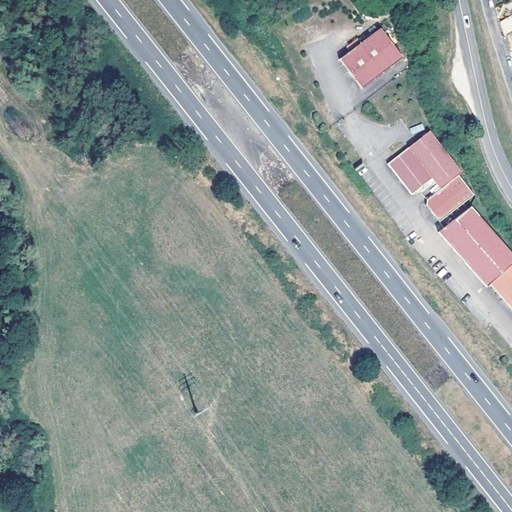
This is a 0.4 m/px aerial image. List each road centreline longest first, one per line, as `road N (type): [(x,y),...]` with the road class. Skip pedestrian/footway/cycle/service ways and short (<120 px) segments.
road 1 (motorway): [(107,0),(508,511)]
road 2 (motorway): [(511,433),(168,0)]
road 3 (unclassified): [(511,336),(380,177),(320,57)]
road 4 (secondary): [(511,192),(485,127),(457,0)]
